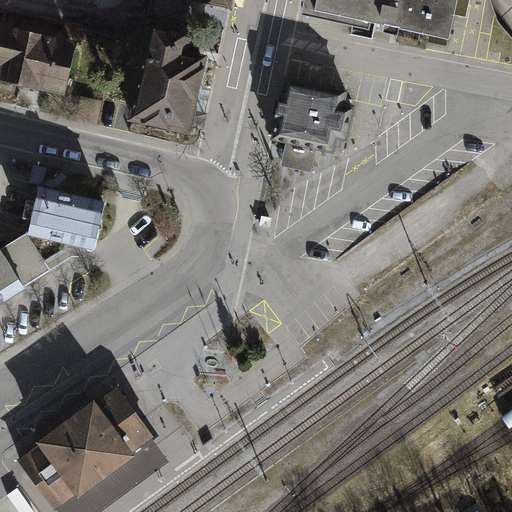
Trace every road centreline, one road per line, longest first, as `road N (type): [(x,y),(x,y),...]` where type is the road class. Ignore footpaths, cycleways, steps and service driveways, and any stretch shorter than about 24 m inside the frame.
road 1 (residential): [(0,386),(203,255),(213,225),(210,192)]
road 2 (residential): [(511,86),(259,38)]
road 3 (residential): [(210,192),(175,166),(0,128)]
road 4 (residential): [(259,38),(231,166),(210,192)]
road 5 (residential): [(0,0),(90,22),(114,20),(135,0)]
